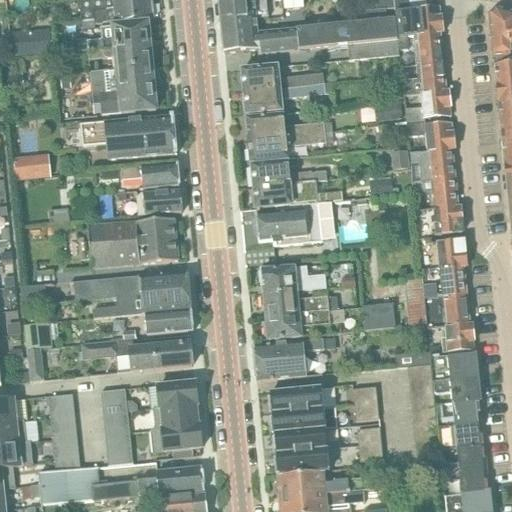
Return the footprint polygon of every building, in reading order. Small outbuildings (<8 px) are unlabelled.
[(99,0),(80,8),(82,26),(153,20),(151,0),(99,0)] [(254,0),(219,4),(221,23),(257,20),(254,0)] [(265,0),(258,0),(254,0),(257,20),(268,19),(265,0)] [(361,0),(364,23),(296,30),(298,51),(347,46),(397,42),(396,39),(393,14),(393,6),(394,6),(393,0),(361,0)] [(408,5),(394,6),(393,6),(393,14),(409,13),(409,12),(408,5)] [(439,9),(409,12),(409,13),(393,14),(396,39),(407,38),(417,37),(419,37),(440,34),(443,34),(442,17),(440,18),(439,9)] [(511,31),(511,13),(496,10),(489,15),(491,34),(509,33),(511,31)] [(221,23),(224,55),(259,51),(260,55),(298,51),(296,30),(258,34),(257,20),(221,23)] [(114,40),(87,42),(66,44),(66,37),(54,38),(55,54),(150,45),(148,24),(113,28),(114,40)] [(511,64),(511,31),(509,33),(491,34),(494,66),(511,64)] [(49,32),(10,36),(12,59),(51,55),(49,32)] [(440,34),(419,37),(420,51),(415,51),(417,67),(443,64),(440,34)] [(407,38),(396,39),(397,42),(398,52),(408,51),(407,38)] [(397,42),(347,46),(349,63),(398,58),(398,52),(397,42)] [(150,45),(55,54),(56,64),(116,59),(117,71),(152,67),(150,45)] [(417,67),(418,81),(402,83),(403,98),(422,96),(446,93),(443,64),(417,67)] [(511,64),(494,66),(496,86),(511,84),(511,64)] [(117,71),(90,74),(92,94),(154,88),(153,79),(157,77),(156,69),(152,69),(152,67),(117,71)] [(324,77),(306,78),(278,81),(277,68),(242,72),(244,95),(301,89),(301,90),(325,88),(324,77)] [(69,76),(61,76),(62,88),(70,88),(69,76)] [(389,98),(400,98),(399,80),(388,81),(389,98)] [(511,84),(496,86),(498,105),(511,103),(511,84)] [(333,87),(325,88),(325,96),(333,95),(333,87)] [(154,88),(92,94),(93,104),(119,102),(121,115),(156,112),(154,88)] [(325,96),(325,88),(301,90),(301,89),(244,95),(246,117),(281,113),(280,100),(302,97),(325,96)] [(423,106),(419,106),(405,108),(406,124),(420,122),(420,121),(451,118),(450,109),(451,109),(449,92),(446,93),(422,96),(423,106)] [(511,103),(498,105),(500,124),(511,122),(511,103)] [(400,105),(383,106),(384,120),(401,119),(400,105)] [(322,121),(283,124),(282,117),(247,121),(249,143),(306,137),(306,136),(323,134),(322,123),(322,121)] [(108,162),(157,158),(177,156),(173,118),(153,120),(81,126),(83,147),(107,145),(108,162)] [(332,122),(322,123),(323,134),(333,133),(332,122)] [(511,122),(500,124),(502,143),(511,142),(511,122)] [(386,125),(387,140),(401,139),(400,125),(386,125)] [(427,154),(452,151),(455,151),(453,134),(452,134),(451,125),(421,128),(422,143),(426,142),(427,154)] [(333,133),(323,134),(324,144),(334,143),(333,133)] [(306,137),(249,143),(251,164),(287,161),(285,148),(307,145),(324,144),(323,134),(306,136),(306,137)] [(511,142),(502,143),(504,161),(511,160),(511,142)] [(409,167),(407,150),(394,151),(396,168),(409,167)] [(452,151),(427,154),(410,156),(412,185),(423,184),(428,183),(455,180),(452,151)] [(19,180),(53,179),(52,156),(18,157),(19,180)] [(325,174),(310,175),(289,178),(287,164),(251,168),(254,189),(311,184),(326,182),(325,174)] [(177,166),(121,171),(103,173),(104,181),(142,178),(143,191),(179,188),(177,166)] [(364,176),(365,192),(387,189),(386,173),(364,176)] [(455,180),(428,183),(429,198),(434,197),(436,211),(458,209),(455,180)] [(311,184),(254,189),(256,211),(290,207),(290,208),(314,205),(313,196),(312,192),(311,184)] [(146,218),(182,214),(180,192),(144,196),(144,192),(112,195),(113,207),(125,206),(125,213),(145,211),(146,218)] [(341,194),(313,196),(314,205),(326,204),(335,203),(341,203),(341,194)] [(326,204),(314,205),(290,208),(290,213),(256,216),(258,244),(273,242),(274,248),(323,243),(322,242),(330,241),(327,218),(327,217),(336,216),(335,203),(326,204)] [(101,221),(113,220),(113,209),(112,207),(100,208),(100,210),(101,221)] [(461,209),(458,209),(436,211),(433,212),(415,213),(418,243),(427,242),(427,238),(462,234),(461,225),(463,225),(461,209)] [(67,211),(60,212),(61,225),(69,224),(67,211)] [(158,265),(178,263),(174,221),(154,223),(136,224),(136,225),(88,228),(92,270),(158,265)] [(427,242),(418,243),(421,273),(437,271),(464,268),(467,268),(465,251),(464,251),(463,243),(427,246),(427,242)] [(11,255),(1,256),(2,266),(12,265),(11,255)] [(296,293),(296,294),(326,291),(325,278),(307,279),(306,268),(261,272),(262,275),(259,275),(260,286),(263,286),(264,296),(296,293)] [(440,300),(467,296),(464,268),(437,271),(439,293),(440,300)] [(70,284),(70,288),(63,289),(65,303),(97,300),(110,299),(117,299),(189,292),(187,274),(140,279),(70,284)] [(422,276),(404,278),(409,329),(423,328),(427,327),(425,301),(422,276)] [(354,278),(343,279),(343,288),(355,287),(354,278)] [(14,279),(5,280),(6,289),(15,288),(14,279)] [(34,306),(48,305),(46,287),(21,289),(22,308),(34,306)] [(6,289),(5,289),(5,295),(10,299),(16,298),(15,288),(6,289)] [(121,303),(122,307),(94,310),(95,320),(146,315),(191,311),(189,292),(117,299),(117,303),(121,303)] [(329,313),(338,312),(337,299),(297,303),(296,294),(296,293),(264,296),(264,298),(261,298),(262,309),(265,309),(266,319),(329,313)] [(440,300),(441,315),(427,317),(429,330),(445,328),(469,326),(467,296),(440,300)] [(35,316),(34,306),(22,308),(23,317),(35,316)] [(392,307),(362,310),(365,333),(395,330),(392,307)] [(193,333),(191,311),(146,315),(148,337),(193,333)] [(329,313),(330,326),(344,325),(343,312),(338,312),(329,313)] [(329,313),(266,319),(267,329),(264,329),(265,340),(268,339),(268,342),(301,339),(301,330),(330,327),(330,326),(329,313)] [(18,325),(7,326),(8,337),(19,336),(18,325)] [(50,326),(52,343),(59,342),(57,325),(50,326)] [(27,351),(52,349),(50,326),(25,329),(27,351)] [(473,326),(469,326),(445,328),(446,340),(441,340),(443,355),(474,351),(473,343),(474,342),(473,326)] [(134,332),(122,334),(123,342),(135,340),(134,332)] [(334,340),(322,341),(324,352),(335,351),(334,340)] [(116,360),(117,375),(132,374),(192,368),(190,345),(170,347),(139,350),(138,341),(119,343),(121,359),(116,360)] [(253,348),(256,383),(306,379),(306,375),(310,374),(310,370),(292,372),(290,355),(314,353),(313,342),(253,348)] [(121,359),(119,343),(83,347),(84,363),(116,360),(121,359)] [(438,348),(429,349),(429,354),(429,359),(439,358),(438,348)] [(411,356),(394,357),(395,371),(407,370),(430,367),(429,359),(429,354),(425,354),(425,350),(410,352),(411,356)] [(21,351),(9,352),(10,361),(22,360),(22,359),(21,351)] [(476,356),(448,359),(431,361),(433,384),(478,379),(476,356)] [(430,367),(407,370),(409,383),(432,380),(430,367)] [(478,379),(433,384),(434,394),(451,392),(453,405),(479,403),(480,402),(478,379)] [(432,380),(409,383),(410,394),(433,391),(432,380)] [(153,410),(153,411),(197,406),(195,384),(158,388),(160,409),(153,410)] [(272,416),(323,411),(321,389),(270,394),(271,408),(269,408),(269,409),(271,409),(272,416)] [(354,407),(377,405),(376,389),(353,391),(354,407)] [(125,391),(100,394),(102,406),(126,404),(125,391)] [(433,391),(410,394),(411,405),(434,403),(433,391)] [(49,412),(74,409),(72,396),(48,399),(49,412)] [(0,403),(0,425),(24,423),(16,423),(14,402),(0,403)] [(132,403),(126,404),(127,413),(137,412),(137,407),(132,403)] [(434,403),(411,405),(412,418),(435,415),(434,403)] [(479,403),(453,405),(454,419),(437,420),(438,429),(481,424),(479,403)] [(126,404),(102,406),(103,418),(128,416),(127,413),(126,404)] [(377,405),(354,407),(356,423),(379,421),(377,405)] [(150,432),(150,433),(199,428),(199,427),(198,427),(196,407),(197,407),(197,406),(153,411),(155,431),(150,432)] [(49,412),(50,424),(75,421),(74,409),(49,412)] [(273,423),(274,436),(325,431),(323,411),(272,416),(273,422),(270,422),(270,423),(273,423)] [(435,415),(412,418),(413,429),(436,427),(435,415)] [(128,416),(103,418),(104,431),(129,428),(128,416)] [(75,421),(50,424),(52,436),(76,434),(75,421)] [(0,425),(0,447),(31,444),(27,444),(24,423),(0,425)] [(484,448),(481,424),(438,429),(439,439),(456,437),(457,450),(484,448)] [(436,427),(413,429),(415,441),(438,438),(436,427)] [(129,428),(104,431),(106,443),(130,441),(129,428)] [(199,428),(150,433),(152,455),(201,450),(199,428)] [(358,448),(381,446),(380,430),(357,432),(358,448)] [(325,431),(274,436),(275,448),(273,449),(273,450),(275,450),(276,456),(327,451),(325,431)] [(52,436),(53,449),(78,446),(76,434),(52,436)] [(438,438),(415,441),(417,465),(440,463),(438,438)] [(130,441),(106,443),(107,455),(132,453),(130,441)] [(0,469),(33,466),(31,444),(0,447),(0,469)] [(78,446),(53,449),(54,461),(79,458),(78,446)] [(381,446),(358,448),(360,464),(383,462),(381,446)] [(484,448),(457,450),(459,464),(442,466),(443,476),(486,471),(484,448)] [(327,451),(276,456),(277,462),(274,463),(274,464),(277,464),(278,477),(279,477),(279,478),(323,474),(329,474),(327,451)] [(132,453),(107,455),(108,468),(133,465),(132,453)] [(79,458),(54,461),(56,473),(80,471),(79,458)] [(137,467),(134,467),(113,469),(84,472),(61,474),(40,476),(43,508),(93,503),(92,488),(157,482),(157,474),(156,465),(137,467)] [(0,469),(0,491),(15,489),(13,469),(33,467),(33,466),(0,469)] [(202,469),(157,474),(157,482),(92,488),(93,503),(204,492),(202,469)] [(488,493),(486,471),(443,476),(444,485),(461,483),(462,495),(488,493)] [(323,474),(279,478),(278,478),(280,503),(302,501),(302,496),(325,494),(325,496),(363,493),(362,481),(333,484),(333,485),(325,486),(323,474)] [(41,499),(39,487),(31,488),(33,500),(41,499)] [(0,511),(5,511),(3,492),(15,490),(15,489),(0,491),(0,511)] [(302,501),(280,503),(281,511),(326,511),(326,506),(335,505),(335,506),(364,503),(363,493),(325,496),(325,494),(302,496),(302,501)] [(491,511),(490,493),(488,493),(462,495),(445,497),(446,511),(491,511)] [(206,511),(205,495),(167,499),(168,511),(167,511),(206,511)]
